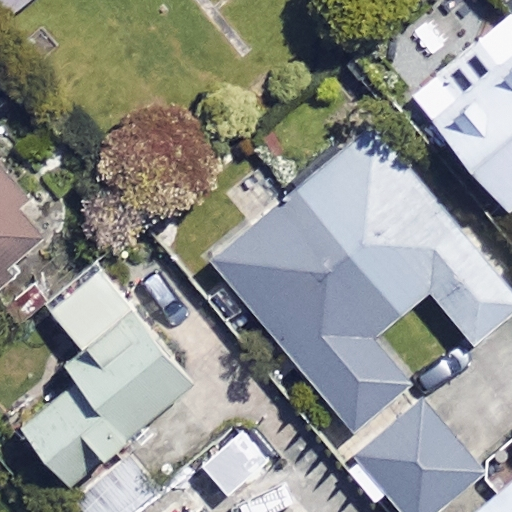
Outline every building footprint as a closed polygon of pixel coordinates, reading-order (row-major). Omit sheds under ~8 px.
[(35,0),(0,0),(0,4),(12,19),(35,0)] [(511,23),(421,101),(511,207),(511,23)] [(511,285),(381,128),(193,284),(239,338),(264,318),(338,407),(314,426),(383,509),(398,497),(410,511),(431,511),(485,467),(380,341),(436,295),(479,347),(511,318),(511,285)] [(0,283),(54,235),(0,173),(0,283)] [(52,314),(87,355),(74,366),(83,377),(26,426),(99,511),(198,511),(164,471),(230,414),(105,268),(52,314)] [(511,511),(511,497),(494,511),(511,511)]
